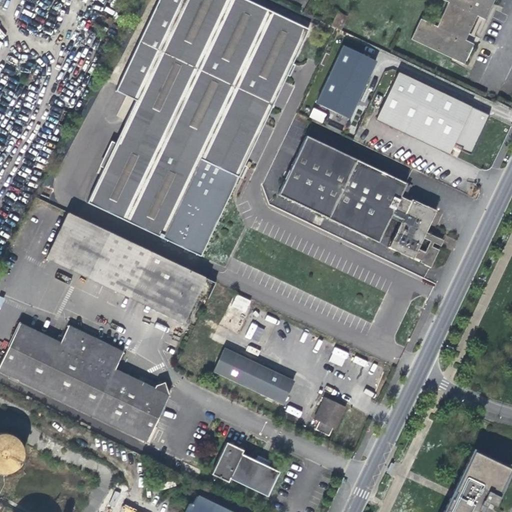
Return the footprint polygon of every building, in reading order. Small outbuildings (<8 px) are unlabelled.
[(250,0),(157,0),(116,83),(136,93),(133,98),(112,141),(84,198),(196,255),(235,176),(308,28),(250,0)] [(469,29),(476,15),(484,18),(492,0),(445,0),(449,2),(437,26),(421,18),(411,38),(463,63),(473,42),(465,39),(469,29)] [(374,58),(342,44),(316,102),(348,116),(360,88),(362,85),(374,58)] [(398,71),(380,108),(452,142),(461,146),(460,149),(469,154),(479,132),(487,115),(398,71)] [(113,88),(133,98),(136,93),(116,83),(113,88)] [(313,107),(309,117),(322,123),(326,113),(313,107)] [(448,152),(452,142),(380,108),(376,118),(437,147),(448,152)] [(300,149),(312,155),(319,140),(307,134),(300,149)] [(438,249),(432,246),(430,250),(427,248),(425,251),(418,248),(423,237),(426,231),(436,210),(426,205),(425,205),(411,199),(411,200),(400,195),(407,182),(319,140),(312,155),(300,149),(279,193),(379,241),(392,214),(402,218),(389,246),(400,251),(399,252),(409,257),(409,256),(413,257),(414,256),(421,260),(421,261),(424,263),(424,264),(430,267),(435,257),(438,249)] [(46,258),(100,284),(122,238),(68,212),(46,258)] [(443,239),(426,231),(423,237),(430,241),(427,248),(430,250),(432,246),(434,242),(440,245),(443,239)] [(204,277),(122,238),(100,284),(182,323),(204,277)] [(253,301),(234,292),(219,325),(238,334),(253,301)] [(259,343),(265,328),(251,323),(245,337),(259,343)] [(114,371),(121,354),(66,328),(59,345),(18,326),(0,362),(0,372),(146,442),(168,397),(163,383),(155,386),(153,390),(114,371)] [(335,347),(329,361),(343,367),(348,352),(335,347)] [(225,350),(214,372),(282,406),(293,383),(225,350)] [(355,356),(353,361),(364,366),(366,361),(355,356)] [(325,396),(315,418),(334,427),(344,405),(332,400),(325,396)] [(299,418),(302,412),(288,405),(286,411),(299,418)] [(0,469),(4,466),(7,461),(8,459),(9,455),(9,448),(9,444),(7,439),(4,434),(2,432),(0,430),(0,469)] [(229,479),(266,497),(278,472),(255,461),(241,454),(242,451),(224,442),(209,474),(227,483),(229,479)] [(477,511),(478,510),(481,511),(486,500),(490,502),(494,504),(499,494),(497,494),(510,466),(473,449),(453,490),(455,491),(460,493),(457,499),(452,497),(450,496),(443,511),(477,511)] [(457,499),(460,493),(455,491),(452,497),(457,499)] [(179,502),(176,508),(181,510),(179,511),(223,511),(213,507),(212,508),(203,504),(204,502),(188,495),(184,502),(182,501),(181,503),(179,502)] [(484,511),(487,507),(490,502),(486,500),(481,511),(482,511),(484,511)]
